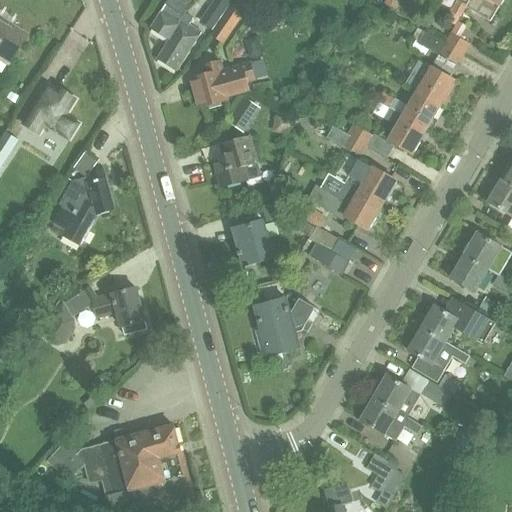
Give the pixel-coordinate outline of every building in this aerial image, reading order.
[(158,59),(177,71),(202,32),(189,24),(192,20),(184,15),(192,0),(168,0),(164,8),(151,29),(169,40),(158,59)] [(214,0),(200,21),(212,30),(232,0),(214,0)] [(236,0),(211,35),(224,45),(251,4),(244,0),(236,0)] [(386,0),(384,3),(401,12),(403,8),(399,6),(402,0),(386,0)] [(461,17),(466,8),(470,0),(458,0),(451,12),(452,12),(461,17)] [(466,8),(491,22),(500,6),(503,0),(470,0),(466,8)] [(461,17),(452,12),(447,21),(456,26),(461,17)] [(0,58),(8,64),(26,36),(0,19),(0,58)] [(459,22),(453,33),(462,38),(468,26),(459,22)] [(425,31),(418,44),(459,66),(466,54),(445,42),(425,31)] [(445,42),(466,54),(472,43),(462,38),(453,33),(450,32),(445,42)] [(192,79),(201,109),(227,101),(251,93),(248,82),(256,79),(251,62),(222,70),(220,62),(205,66),(208,75),(192,79)] [(412,75),(406,85),(417,93),(441,107),(456,81),(450,78),(431,68),(424,63),(415,77),(412,75)] [(51,137),(66,147),(83,119),(68,109),(74,102),(72,101),(76,94),(65,88),(61,93),(49,85),(30,114),(29,116),(25,122),(41,131),(45,125),(55,131),(51,137)] [(380,91),(375,100),(390,109),(395,99),(380,91)] [(409,106),(403,116),(428,130),(441,107),(417,93),(409,106)] [(323,108),(323,98),(307,98),(307,107),(323,108)] [(246,99),(230,123),(245,134),(261,110),(246,99)] [(403,116),(389,141),(396,145),(413,155),(428,130),(403,116)] [(354,124),(348,134),(368,146),(373,136),(354,124)] [(361,157),(368,146),(348,134),(334,127),(328,137),(361,157)] [(3,133),(0,137),(0,167),(0,168),(16,141),(3,133)] [(222,187),(261,177),(250,138),(221,145),(224,157),(214,159),(222,187)] [(62,238),(82,249),(85,243),(99,216),(117,211),(105,169),(89,173),(96,162),(83,154),(74,170),(85,177),(87,177),(92,195),(85,197),(81,205),(67,197),(52,225),(65,231),(62,238)] [(359,192),(383,206),(397,181),(373,167),(373,168),(359,160),(345,184),(348,186),(359,192)] [(511,163),(502,181),(511,186),(511,163)] [(511,218),(505,230),(511,234),(511,186),(502,181),(489,203),(511,216),(511,218)] [(359,192),(348,186),(341,199),(317,185),(308,200),(343,221),(345,217),(369,231),(383,206),(359,192)] [(262,206),(267,222),(293,214),(287,197),(262,206)] [(300,217),(320,228),(327,216),(307,205),(300,217)] [(234,229),(245,267),(274,259),(263,221),(234,229)] [(309,253),(344,274),(351,263),(331,251),(338,239),(314,227),(308,240),(314,244),(309,253)] [(499,275),(500,275),(508,262),(511,254),(511,253),(502,247),(478,233),(465,256),(489,270),(498,276),(499,275)] [(475,293),(488,271),(489,270),(465,256),(451,279),(475,293)] [(493,285),(508,294),(511,287),(511,282),(500,275),(499,275),(498,276),(498,277),(498,276),(493,285)] [(39,336),(55,346),(67,344),(76,329),(75,320),(74,316),(94,305),(98,319),(118,314),(121,327),(122,327),(125,336),(148,329),(145,321),(146,321),(138,287),(115,293),(114,292),(99,297),(92,286),(64,304),(66,308),(61,311),(53,312),(45,317),(38,330),(39,336)] [(267,357),(268,358),(303,349),(297,328),(306,326),(315,311),(320,314),(321,313),(286,291),(286,292),(289,294),(288,297),(253,306),(260,329),(255,330),(263,358),(267,357)] [(436,306),(422,328),(446,342),(454,330),(457,331),(458,330),(483,345),(494,326),(483,320),(485,317),(452,297),(444,311),(436,306)] [(479,309),(487,314),(494,302),(486,297),(479,309)] [(8,340),(20,350),(40,323),(28,313),(8,340)] [(446,342),(422,328),(409,351),(419,357),(412,369),(431,379),(437,383),(453,356),(466,364),(470,357),(446,342)] [(477,361),(470,357),(466,364),(472,368),(477,361)] [(421,395),(388,376),(375,398),(407,417),(408,416),(409,416),(421,395)] [(462,384),(449,376),(442,388),(453,395),(455,396),(462,384)] [(442,388),(430,382),(423,394),(445,408),(453,395),(442,388)] [(385,434),(395,440),(402,426),(417,435),(423,424),(409,416),(408,416),(407,417),(375,398),(373,397),(360,420),(384,434),(385,434)] [(50,429),(60,440),(78,421),(68,411),(50,429)] [(107,495),(111,511),(125,511),(193,496),(176,428),(133,439),(131,434),(124,429),(114,432),(117,442),(82,451),(82,449),(78,453),(67,441),(48,461),(69,482),(86,466),(90,484),(103,481),(107,495)] [(463,433),(454,447),(473,459),(482,445),(463,433)] [(372,486),(382,492),(376,503),(387,509),(398,491),(388,484),(396,469),(387,463),(388,462),(375,454),(366,468),(378,476),(372,486)] [(390,458),(388,462),(387,463),(396,469),(399,464),(390,458)] [(407,476),(396,469),(388,484),(398,491),(407,476)] [(346,511),(345,504),(355,502),(350,482),(325,488),(330,508),(327,509),(327,511),(346,511)]
